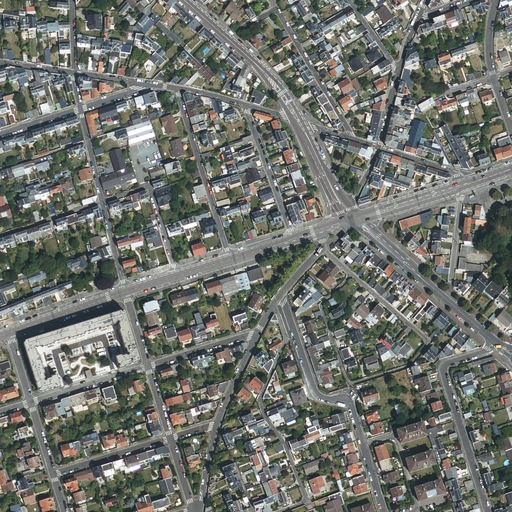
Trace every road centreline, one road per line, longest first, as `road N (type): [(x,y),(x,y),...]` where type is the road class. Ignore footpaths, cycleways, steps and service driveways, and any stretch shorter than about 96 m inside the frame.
road 1 (residential): [(351,274),(429,342),(409,366),(348,384),(321,305)]
road 2 (residential): [(274,303),(286,338),(259,399),(307,501),(279,511)]
road 3 (residential): [(500,348),(441,365),(488,511)]
road 4 (residential): [(363,444),(350,401),(315,391),(282,293)]
road 5 (residential): [(175,88),(229,258)]
road 6 (tertiary): [(184,0),(262,70),(299,123)]
road 7 (residential): [(275,9),(353,139)]
road 8 (residential): [(293,238),(245,105)]
road 9 (residential): [(102,202),(149,187),(176,274)]
road 10 (tertiary): [(406,265),(500,348)]
road 11 (residential): [(148,367),(30,403)]
road 12 (residential): [(53,475),(170,439)]
road 13 (tertiary): [(123,290),(8,330)]
